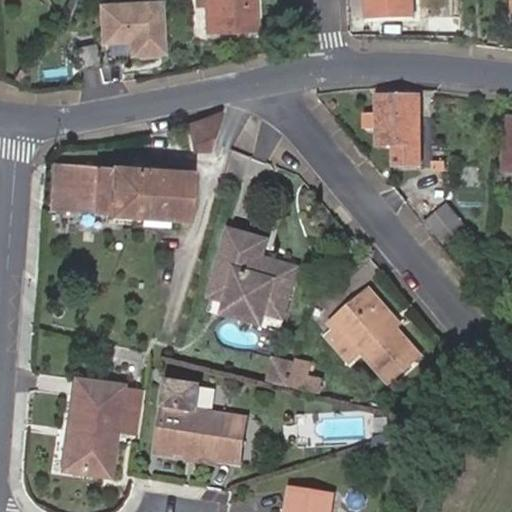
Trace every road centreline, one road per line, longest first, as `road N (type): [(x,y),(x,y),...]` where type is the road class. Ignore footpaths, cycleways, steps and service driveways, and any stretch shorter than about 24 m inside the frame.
road 1 (residential): [(263,79),(488,352)]
road 2 (residential): [(24,116),(2,432)]
road 3 (residential): [(24,116),(62,120),(263,79)]
road 4 (residential): [(325,68),(407,64),(511,77)]
